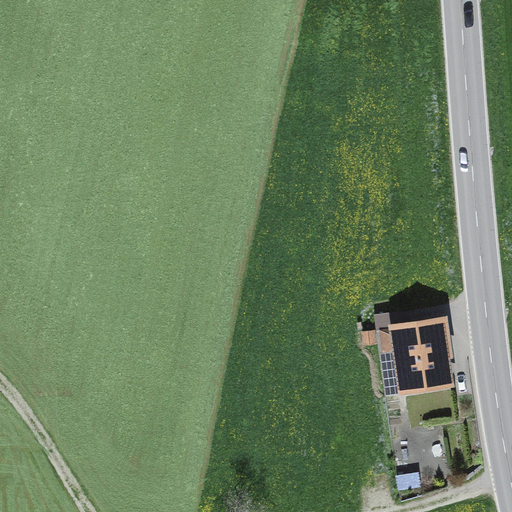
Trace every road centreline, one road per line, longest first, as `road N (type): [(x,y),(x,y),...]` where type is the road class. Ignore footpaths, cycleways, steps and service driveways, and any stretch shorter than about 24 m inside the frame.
road 1 (secondary): [(460,0),(485,341),(511,486)]
road 2 (track): [(0,380),(89,511)]
